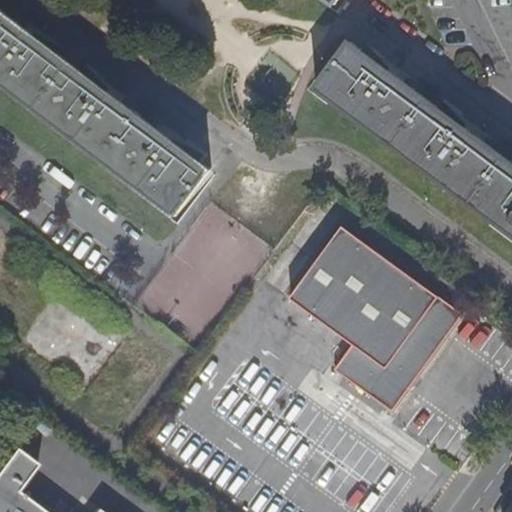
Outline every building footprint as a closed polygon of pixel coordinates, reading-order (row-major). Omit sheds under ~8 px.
[(0,80),(178,215),(211,170),(200,162),(174,142),(108,92),(81,72),(60,57),(33,37),(0,11),(0,80)] [(35,34),(33,37),(60,57),(63,53),(48,43),(35,34)] [(363,51),(353,44),(344,55),(319,90),(511,233),(511,163),(466,129),(440,109),(390,72),(363,51)] [(365,48),(363,51),(390,72),(392,69),(365,48)] [(84,68),(81,72),(108,92),(109,90),(96,79),(84,68)] [(442,105),(440,109),(466,129),(469,126),(442,105)] [(174,142),(200,162),(203,158),(189,149),(175,140),(174,142)] [(466,316),(344,229),(292,301),(355,346),(337,371),(396,413),(466,316)] [(0,511),(42,511),(20,495),(41,468),(19,452),(0,476),(0,511)]
